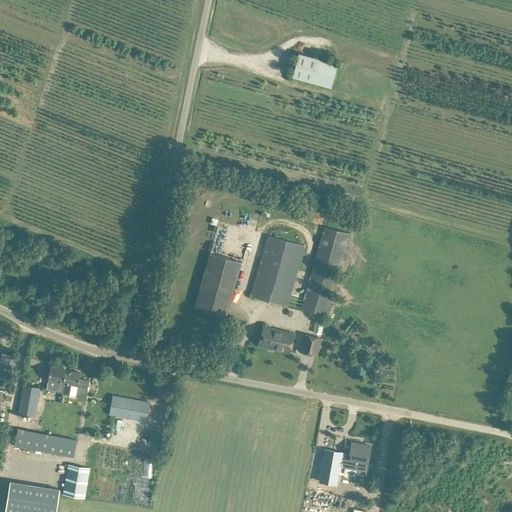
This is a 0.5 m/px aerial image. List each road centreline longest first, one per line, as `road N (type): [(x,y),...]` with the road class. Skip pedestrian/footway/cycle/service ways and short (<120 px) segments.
road 1 (unclassified): [(511,434),(125,358)]
road 2 (unclassified): [(125,358),(209,0)]
road 3 (unclassified): [(125,358),(0,309)]
